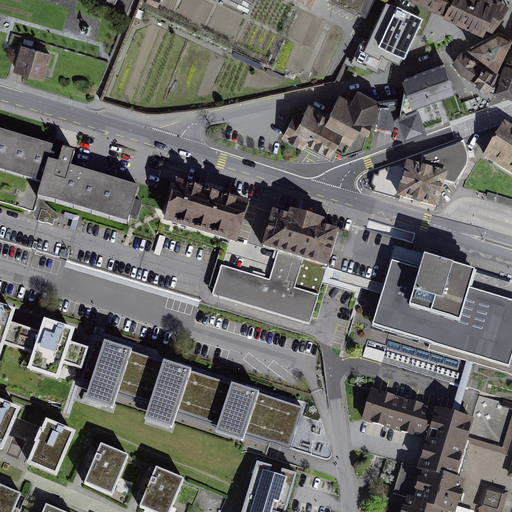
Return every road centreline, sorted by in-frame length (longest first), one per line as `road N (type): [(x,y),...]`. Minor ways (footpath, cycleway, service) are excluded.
road 1 (residential): [(177,146),(199,119),(397,74),(475,38)]
road 2 (tertiary): [(336,195),(351,170),(511,112)]
road 3 (secondary): [(177,146),(0,92)]
road 4 (secondary): [(511,247),(336,195)]
road 5 (residential): [(350,511),(325,342)]
road 6 (secondary): [(336,195),(177,146)]
